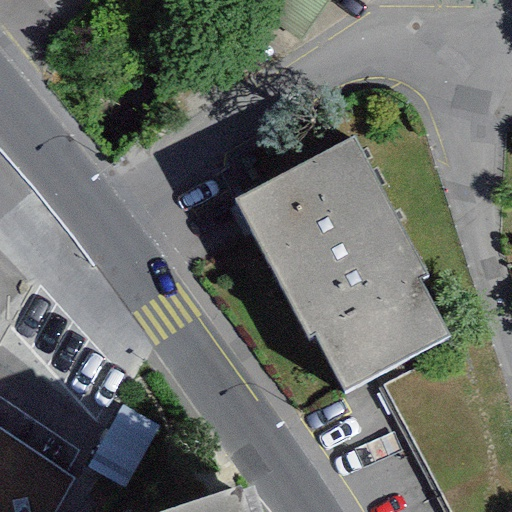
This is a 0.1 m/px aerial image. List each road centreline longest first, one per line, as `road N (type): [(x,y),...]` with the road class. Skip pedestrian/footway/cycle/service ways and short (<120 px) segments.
road 1 (residential): [(112,235),(317,57),(429,31),(499,58)]
road 2 (unclassified): [(315,511),(112,235)]
road 3 (unclassified): [(112,235),(0,101)]
